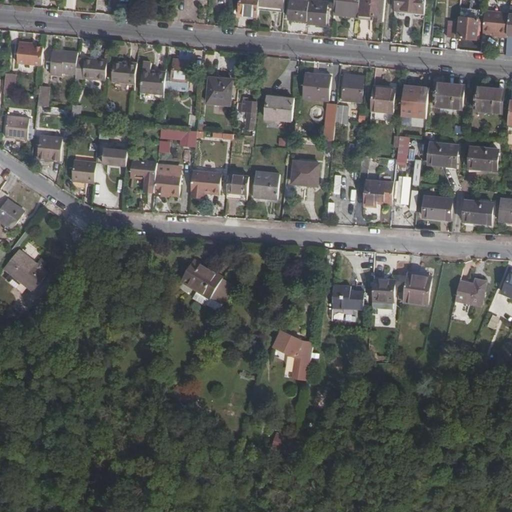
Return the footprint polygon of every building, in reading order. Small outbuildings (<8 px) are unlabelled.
[(242,0),(241,15),(259,17),(260,10),(260,4),(260,0),(242,0)] [(276,12),(284,12),(285,0),(260,0),(260,4),(276,6),(276,12)] [(291,0),(290,20),(309,21),(311,1),(303,0),(291,0)] [(309,21),(309,22),(327,24),(329,1),(320,0),(311,0),(311,1),(309,21)] [(336,0),(335,12),(342,13),(360,15),(361,0),(336,0)] [(374,20),(385,21),(386,0),(361,0),(360,15),(374,16),(374,20)] [(396,0),(395,10),(425,13),(426,0),(396,0)] [(511,13),(486,11),(484,32),(494,33),(500,34),(500,36),(509,37),(511,13)] [(460,17),(458,37),(478,39),(480,19),(460,17)] [(449,37),(456,38),(457,22),(450,21),(449,37)] [(44,65),(45,47),(37,46),(22,45),(20,63),(44,65)] [(80,58),(80,53),(67,52),(66,54),(55,53),(53,75),(65,76),(65,74),(78,75),(80,58)] [(78,75),(78,78),(85,79),(86,59),(80,58),(78,75)] [(176,58),(169,58),(168,70),(173,70),(172,81),(189,83),(191,62),(176,60),(176,58)] [(107,81),(109,61),(86,59),(85,79),(107,81)] [(136,84),(138,64),(129,63),(129,65),(123,64),(115,64),(114,82),(136,84)] [(188,92),(189,83),(172,81),(173,70),(168,70),(168,72),(166,90),(188,92)] [(141,92),(165,95),(166,90),(168,72),(156,71),(156,75),(143,74),(141,92)] [(18,74),(8,73),(6,94),(16,95),(18,74)] [(307,92),(333,95),(335,77),(309,75),(307,92)] [(344,101),(363,103),(366,78),(346,76),(344,101)] [(208,102),(235,105),(238,80),(211,77),(208,102)] [(410,83),(408,109),(424,110),(427,84),(410,83)] [(463,110),(466,87),(439,84),(436,107),(463,110)] [(40,106),(49,107),(51,87),(42,86),(40,97),(40,106)] [(375,88),(373,111),(395,114),(398,93),(390,93),(391,90),(375,88)] [(480,88),(478,111),(504,113),(506,91),(480,88)] [(295,122),(297,99),(270,97),(268,119),(295,122)] [(247,104),(247,106),(246,113),(251,113),(250,123),(254,124),(257,124),(259,105),(247,104)] [(74,120),(82,121),(83,107),(75,106),(75,110),(74,120)] [(337,124),(339,106),(330,106),(328,122),(337,124)] [(337,124),(348,125),(350,107),(339,106),(337,124)] [(407,123),(423,125),(424,110),(408,109),(407,123)] [(8,138),(30,140),(33,119),(10,117),(8,138)] [(199,132),(200,117),(194,117),(192,131),(199,132)] [(117,136),(119,125),(103,123),(102,134),(117,136)] [(41,159),(64,162),(66,140),(44,138),(41,159)] [(431,164),(458,166),(460,147),(433,145),(431,164)] [(128,167),(130,151),(106,149),(105,165),(128,167)] [(475,149),(473,168),(499,171),(501,152),(475,149)] [(145,192),(156,192),(158,172),(159,163),(135,160),(134,177),(146,178),(145,192)] [(295,182),(319,185),(322,163),(296,161),(295,182)] [(97,184),(99,164),(76,162),(74,183),(97,184)] [(195,171),(193,195),(207,196),(207,193),(222,194),(224,174),(195,171)] [(156,192),(155,196),(166,197),(166,194),(172,195),(181,196),(183,174),(158,172),(156,192)] [(257,196),(281,198),(283,174),(259,173),(257,196)] [(230,191),(252,194),(253,177),(231,175),(230,191)] [(380,200),(395,201),(397,182),(380,181),(368,180),(366,206),(379,207),(380,204),(380,200)] [(341,185),(344,196),(357,192),(354,182),(341,185)] [(404,214),(418,215),(419,194),(405,193),(404,214)] [(426,218),(453,221),(455,200),(427,198),(426,218)] [(502,221),(511,221),(511,199),(504,199),(502,221)] [(0,219),(6,224),(13,229),(14,230),(26,212),(9,200),(0,213),(0,219)] [(496,205),(470,203),(468,222),(494,225),(496,205)] [(0,263),(1,265),(10,252),(0,245),(0,263)] [(22,251),(8,269),(36,291),(50,273),(44,267),(39,263),(22,251)] [(197,260),(184,278),(213,298),(225,279),(197,260)] [(435,278),(410,274),(406,301),(431,305),(435,278)] [(376,297),(396,298),(398,277),(378,276),(376,297)] [(477,285),(461,281),(457,300),(474,304),(483,306),(488,282),(478,280),(477,285)] [(353,287),(335,287),(335,307),(365,309),(366,293),(353,292),(353,287)] [(457,300),(456,308),(472,312),(474,304),(457,300)] [(497,329),(502,318),(494,315),(490,326),(497,329)] [(294,377),(310,380),(318,338),(281,331),(278,349),(298,353),(294,377)] [(351,371),(356,375),(362,368),(358,364),(351,371)] [(144,366),(140,369),(144,376),(148,373),(144,366)] [(184,387),(178,398),(193,408),(200,397),(184,387)]
